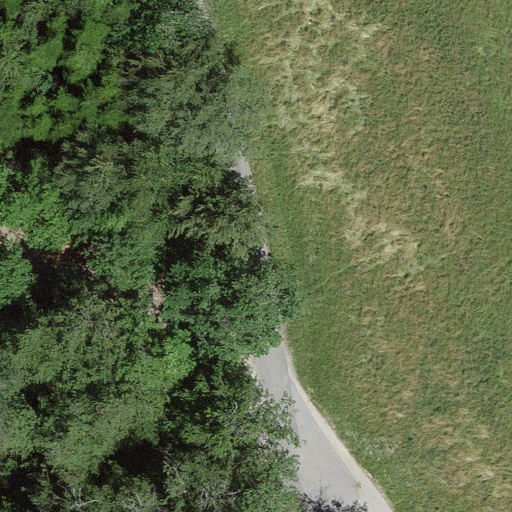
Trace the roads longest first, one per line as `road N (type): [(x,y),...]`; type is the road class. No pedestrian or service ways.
road 1 (unclassified): [(262,365),(152,0)]
road 2 (unclassified): [(262,365),(372,511)]
road 3 (unclassified): [(298,511),(262,365)]
